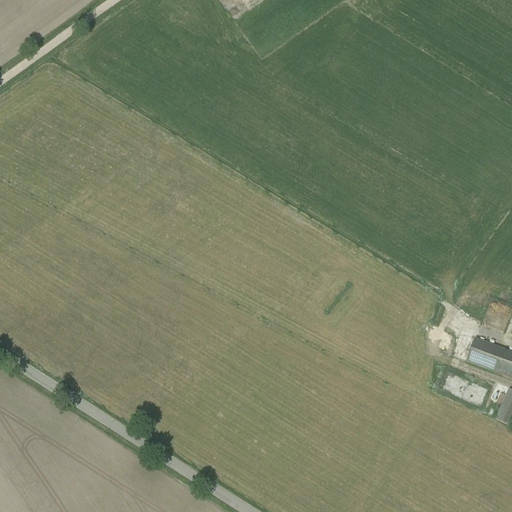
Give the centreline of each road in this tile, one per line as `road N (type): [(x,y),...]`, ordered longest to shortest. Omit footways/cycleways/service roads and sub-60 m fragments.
road 1 (unclassified): [(244,511),(0,358)]
road 2 (track): [(0,80),(113,0)]
